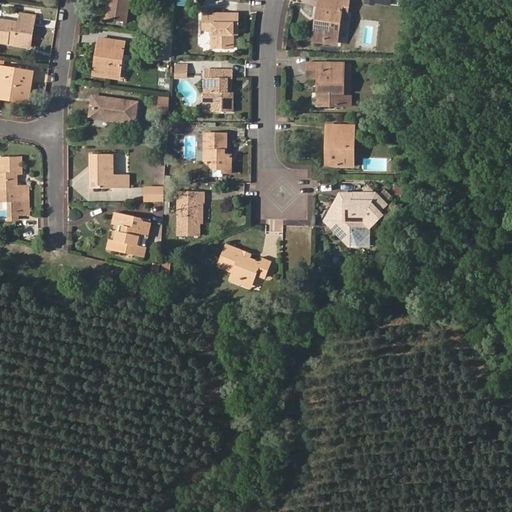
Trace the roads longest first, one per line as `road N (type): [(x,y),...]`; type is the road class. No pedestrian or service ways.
road 1 (residential): [(276,0),(267,169),(281,195)]
road 2 (residential): [(54,131),(72,0)]
